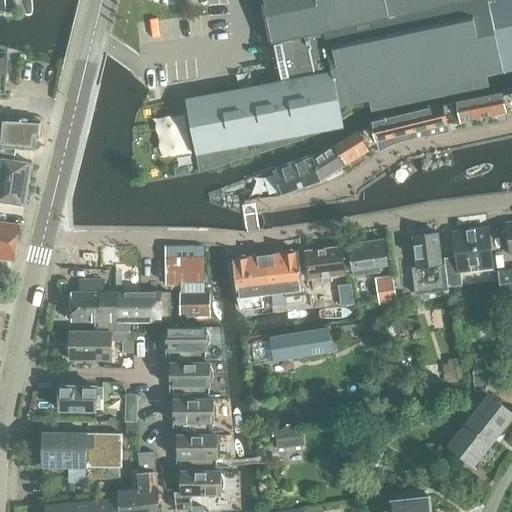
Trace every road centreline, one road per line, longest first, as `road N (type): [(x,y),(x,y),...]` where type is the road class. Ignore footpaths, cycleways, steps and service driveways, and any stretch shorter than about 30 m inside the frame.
road 1 (residential): [(43,236),(102,0)]
road 2 (residential): [(150,374),(13,373)]
